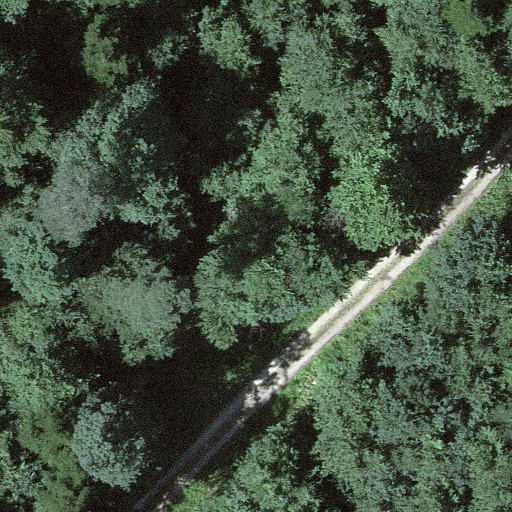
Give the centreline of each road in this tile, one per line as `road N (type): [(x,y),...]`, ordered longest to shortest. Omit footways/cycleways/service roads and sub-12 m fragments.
road 1 (track): [(511,130),(144,511)]
road 2 (track): [(0,313),(272,374)]
